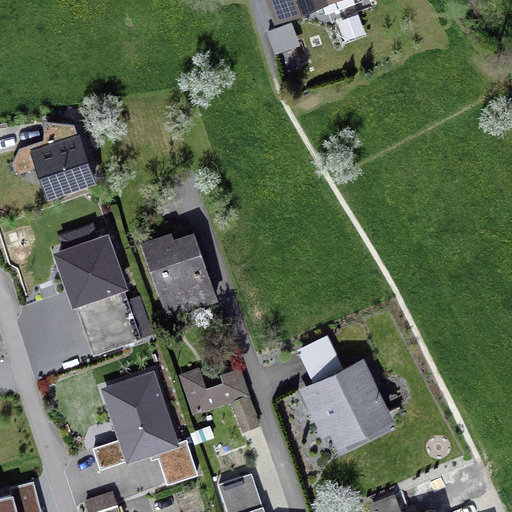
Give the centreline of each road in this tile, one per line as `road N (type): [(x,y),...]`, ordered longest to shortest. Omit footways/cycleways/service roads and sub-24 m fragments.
road 1 (residential): [(185,173),(300,511)]
road 2 (residential): [(0,296),(66,511)]
